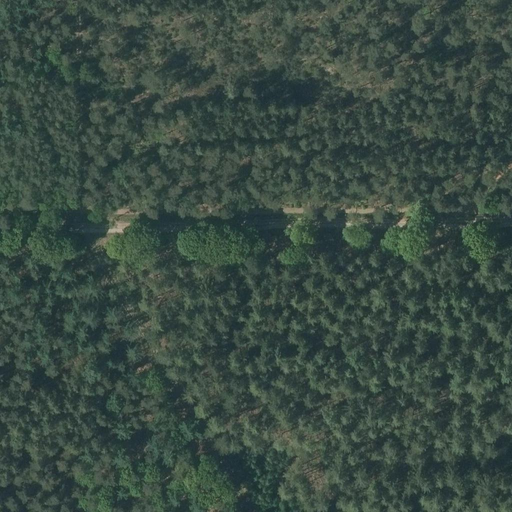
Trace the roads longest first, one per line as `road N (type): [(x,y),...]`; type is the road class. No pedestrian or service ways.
road 1 (track): [(78,0),(83,231),(253,511)]
road 2 (track): [(459,219),(0,226)]
